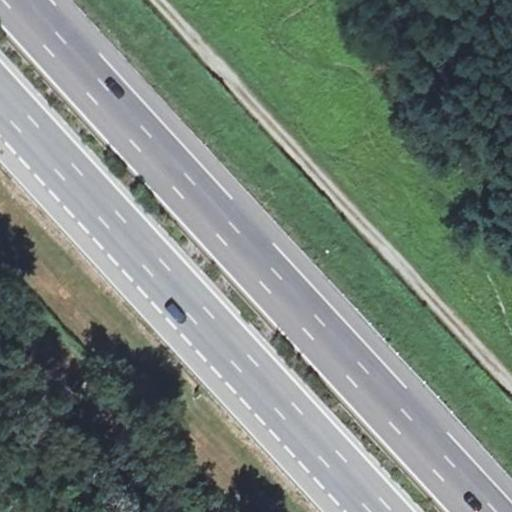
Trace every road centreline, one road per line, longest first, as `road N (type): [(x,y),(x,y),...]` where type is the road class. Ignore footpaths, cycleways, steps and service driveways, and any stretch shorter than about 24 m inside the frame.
road 1 (motorway): [(488,511),(27,0)]
road 2 (motorway): [(0,97),(381,511)]
road 3 (track): [(511,381),(162,0)]
